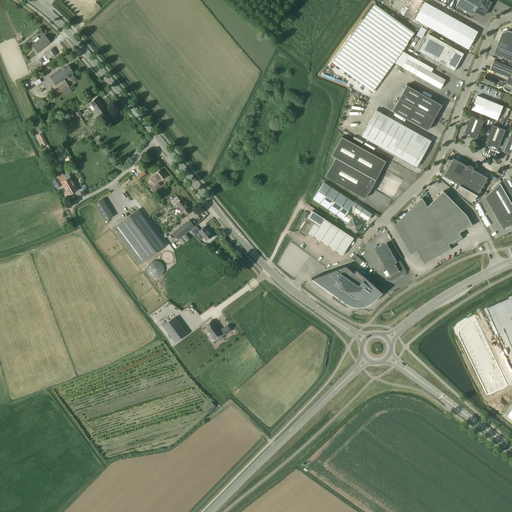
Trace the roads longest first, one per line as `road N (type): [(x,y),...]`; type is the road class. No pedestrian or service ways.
road 1 (tertiary): [(363,340),(269,270),(156,137)]
road 2 (tertiary): [(365,359),(211,511)]
road 3 (tertiary): [(156,137),(62,25),(31,0)]
road 4 (track): [(276,447),(235,407),(207,416),(162,345)]
road 5 (tertiary): [(511,448),(388,358)]
road 6 (tertiary): [(511,259),(383,335)]
road 7 (tertiary): [(392,346),(435,306),(511,266)]
road 8 (unclassified): [(511,17),(493,27),(447,141)]
road 9 (unclassified): [(447,141),(431,174),(363,239)]
